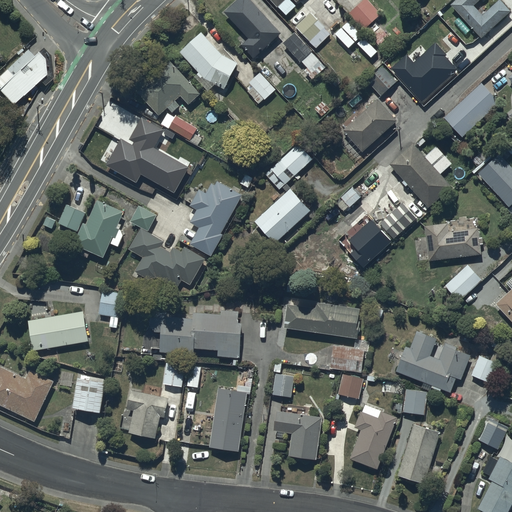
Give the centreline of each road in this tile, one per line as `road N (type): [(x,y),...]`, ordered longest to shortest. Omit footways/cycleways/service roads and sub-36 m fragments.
road 1 (secondary): [(158,0),(103,64),(0,246)]
road 2 (residential): [(0,449),(74,477),(187,496)]
road 3 (secondary): [(0,209),(87,54)]
road 4 (residential): [(187,496),(344,511)]
